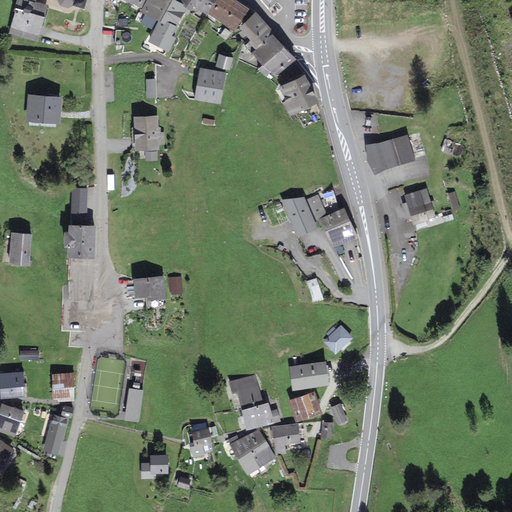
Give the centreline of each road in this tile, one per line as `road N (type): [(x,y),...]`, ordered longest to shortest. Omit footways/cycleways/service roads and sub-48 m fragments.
road 1 (residential): [(55,511),(106,266),(98,0)]
road 2 (secondary): [(324,54),(376,293),(377,365),(358,511)]
road 3 (track): [(511,251),(454,0)]
road 4 (track): [(511,251),(439,343),(416,351),(378,348)]
